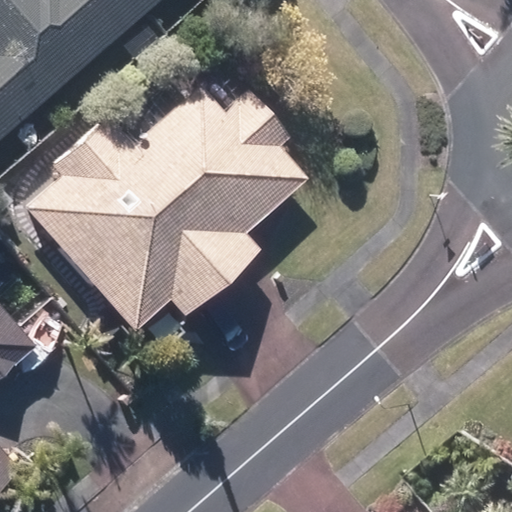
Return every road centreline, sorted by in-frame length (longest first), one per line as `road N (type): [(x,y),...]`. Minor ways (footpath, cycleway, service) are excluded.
road 1 (residential): [(186,511),(511,223)]
road 2 (residential): [(511,189),(496,166),(491,136),(511,75)]
